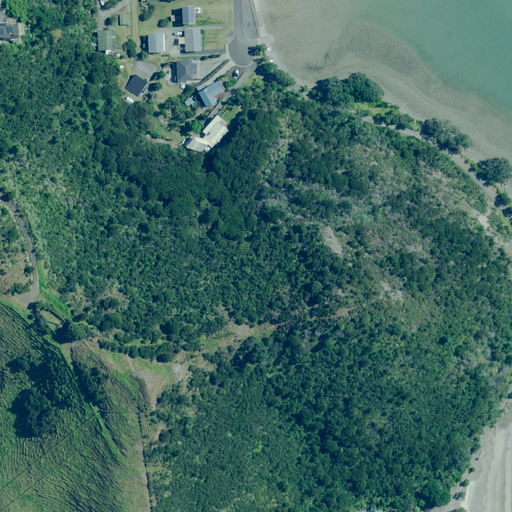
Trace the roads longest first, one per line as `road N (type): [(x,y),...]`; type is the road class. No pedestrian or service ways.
road 1 (residential): [(237,0),(242,51),(254,67),(366,119),(413,125),(469,165),(511,212)]
road 2 (residential): [(511,400),(461,511)]
